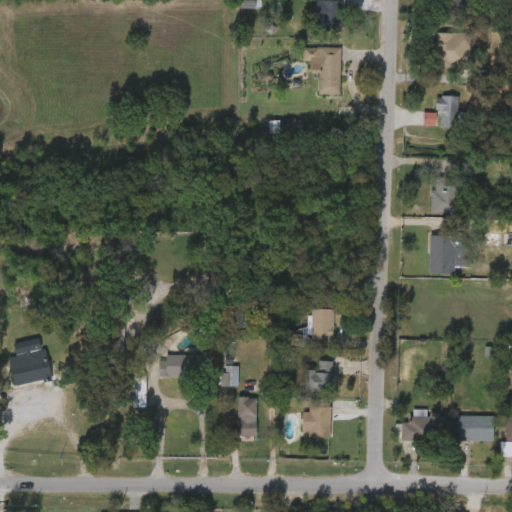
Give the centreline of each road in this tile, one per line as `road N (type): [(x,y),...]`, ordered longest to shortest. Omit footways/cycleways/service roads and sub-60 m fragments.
road 1 (tertiary): [(0,484),(511,488)]
road 2 (residential): [(388,0),(376,486)]
